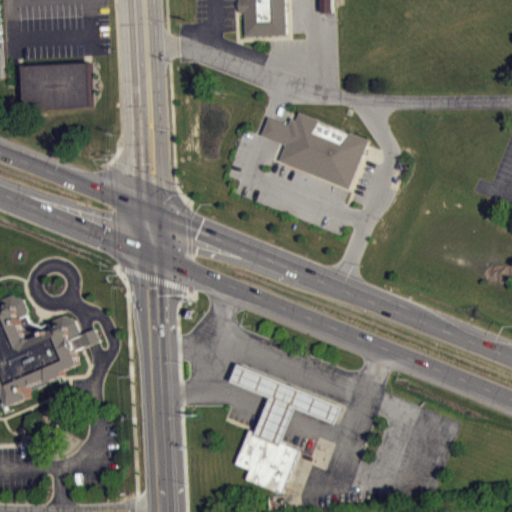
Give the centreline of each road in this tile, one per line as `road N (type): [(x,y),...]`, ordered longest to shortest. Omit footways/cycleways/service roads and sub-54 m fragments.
road 1 (primary): [(0,193),(511,397)]
road 2 (primary): [(511,355),(0,152)]
road 3 (secondary): [(156,511),(144,253)]
road 4 (secondary): [(144,253),(135,0)]
